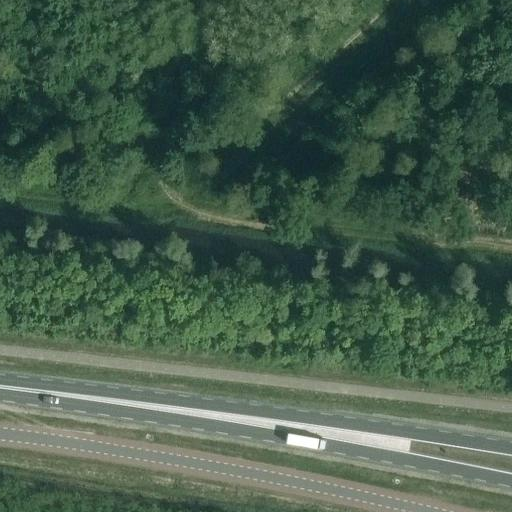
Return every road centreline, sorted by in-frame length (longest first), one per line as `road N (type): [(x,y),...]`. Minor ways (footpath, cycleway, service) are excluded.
road 1 (primary): [(45,392),(511,481)]
road 2 (primary): [(511,448),(45,392)]
road 3 (unclassified): [(0,435),(424,511)]
